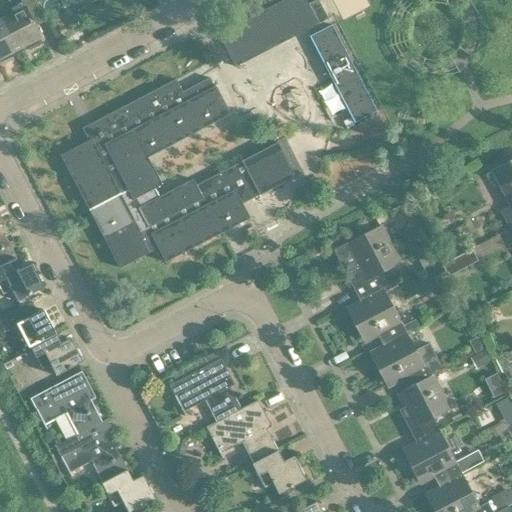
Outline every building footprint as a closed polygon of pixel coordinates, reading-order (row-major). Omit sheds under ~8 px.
[(23,6),(1,18),(20,53),(40,42),(38,39),(39,38),(33,27),(45,21),(33,0),(21,0),(20,1),(23,6)] [(305,0),(283,0),(218,34),(236,67),(318,24),(305,0)] [(328,19),(328,18),(318,0),(316,0),(309,4),(319,23),(328,19)] [(0,63),(20,53),(1,18),(0,18),(0,63)] [(349,111),(371,100),(332,25),(310,36),(349,111)] [(147,158),(207,126),(231,114),(230,113),(228,113),(215,87),(216,87),(216,86),(214,86),(210,78),(209,78),(209,79),(183,93),(176,79),(83,128),(89,140),(61,155),(62,157),(63,156),(90,208),(89,209),(90,211),(91,210),(121,265),(120,266),(120,267),(159,247),(165,260),(165,261),(165,262),(168,261),(167,260),(247,218),(247,219),(250,218),(249,216),(248,217),(242,204),(259,195),(295,176),(295,175),(294,175),(277,144),(278,143),(277,142),(241,161),(242,161),(195,186),(192,179),(158,198),(153,189),(161,185),(147,158)] [(511,160),(493,170),(511,206),(502,211),(511,228),(511,227),(511,160)] [(0,266),(17,258),(5,236),(10,233),(0,214),(0,266)] [(356,239),(334,250),(359,300),(383,287),(383,288),(397,280),(391,267),(399,263),(382,230),(395,223),(395,222),(357,241),(356,239)] [(442,265),(448,276),(478,261),(472,249),(442,265)] [(0,266),(0,289),(3,295),(12,290),(17,301),(44,287),(32,263),(22,268),(17,258),(0,266)] [(383,287),(359,300),(364,309),(353,314),(366,339),(377,334),(383,345),(407,332),(418,326),(415,319),(412,320),(397,291),(387,296),(383,288),(383,287)] [(33,302),(12,312),(0,318),(0,333),(9,329),(14,340),(23,336),(29,347),(30,347),(30,346),(56,332),(43,309),(38,312),(33,302)] [(61,343),(56,332),(30,346),(30,347),(42,369),(51,364),(56,375),(83,361),(71,338),(61,343)] [(407,332),(383,345),(387,354),(377,359),(390,384),(400,379),(406,390),(432,377),(431,376),(443,370),(430,343),(416,351),(407,332)] [(200,360),(204,367),(169,385),(183,411),(206,399),(217,421),(218,422),(242,409),(241,409),(230,387),(235,385),(217,351),(200,360)] [(96,397),(82,371),(31,398),(45,425),(55,419),(66,440),(78,434),(103,422),(102,421),(91,400),(96,397)] [(432,377),(406,390),(413,402),(399,410),(416,441),(439,429),(433,417),(449,409),(432,377)] [(511,408),(508,396),(495,400),(503,423),(511,419),(511,408)] [(218,422),(217,421),(207,427),(221,454),(243,442),(255,463),(255,464),(279,451),(267,429),(272,426),(258,400),(241,409),(242,409),(218,422)] [(78,434),(66,440),(55,445),(70,473),(91,461),(102,483),(127,470),(116,448),(121,445),(107,419),(102,421),(103,422),(78,434)] [(439,429),(416,441),(420,450),(409,456),(422,481),(433,475),(439,486),(462,474),(439,429)] [(255,464),(255,463),(252,465),(264,488),(273,483),(279,494),(306,480),(294,456),(284,461),(279,451),(255,464)] [(481,462),(477,453),(464,460),(468,469),(481,462)] [(127,470),(102,483),(114,507),(123,502),(127,511),(129,511),(155,499),(143,475),(133,480),(127,470)] [(462,474),(439,486),(443,495),(432,500),(438,511),(493,511),(489,502),(479,507),(462,474)] [(511,503),(511,492),(509,487),(491,497),(498,511),(511,503)] [(322,511),(317,501),(296,511),(322,511)]
